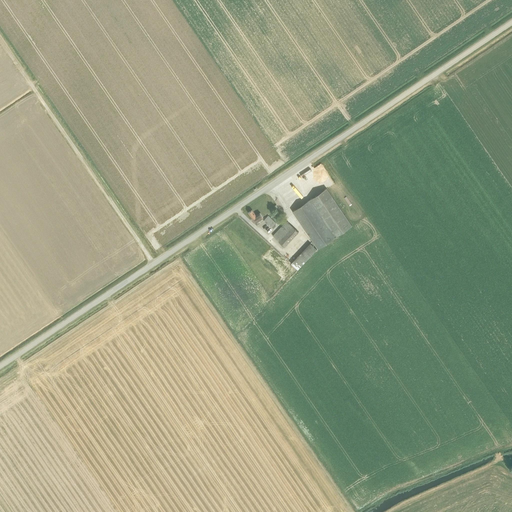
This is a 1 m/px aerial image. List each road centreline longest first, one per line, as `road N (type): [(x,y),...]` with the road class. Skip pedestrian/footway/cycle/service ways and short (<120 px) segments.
road 1 (unclassified): [(153,263),(511,22)]
road 2 (unclassified): [(153,263),(32,84)]
road 3 (unclassified): [(0,369),(153,263)]
